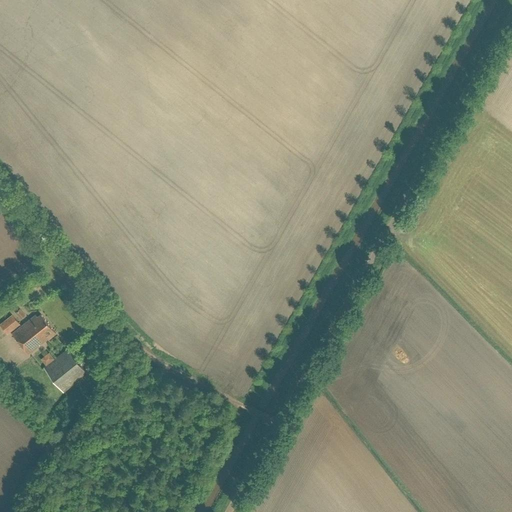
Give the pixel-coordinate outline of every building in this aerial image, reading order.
[(21,319),(26,315),(21,309),(16,313),(21,319)] [(13,314),(1,324),(8,332),(20,323),(13,314)] [(35,314),(11,333),(28,355),(56,333),(41,314),(37,316),(35,314)] [(47,367),(44,369),(63,393),(87,374),(69,350),(55,361),(47,367)] [(49,354),(42,360),(47,367),(55,361),(49,354)]
